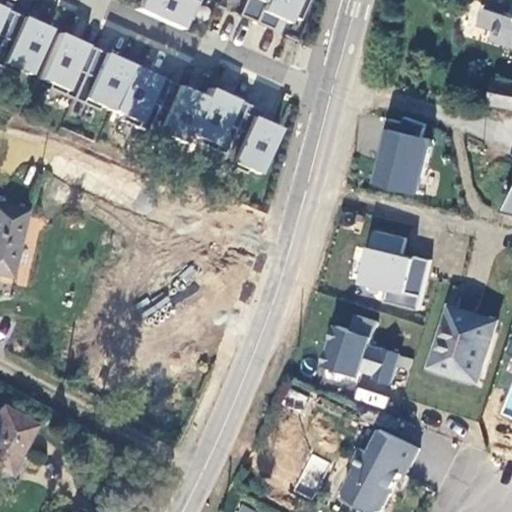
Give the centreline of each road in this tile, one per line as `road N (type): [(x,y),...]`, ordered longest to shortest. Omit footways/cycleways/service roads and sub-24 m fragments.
road 1 (residential): [(0,147),(202,218),(285,257)]
road 2 (secondary): [(285,257),(182,511)]
road 3 (residential): [(93,5),(331,102)]
road 4 (unknown): [(202,473),(0,355)]
road 5 (secondary): [(331,102),(285,257)]
